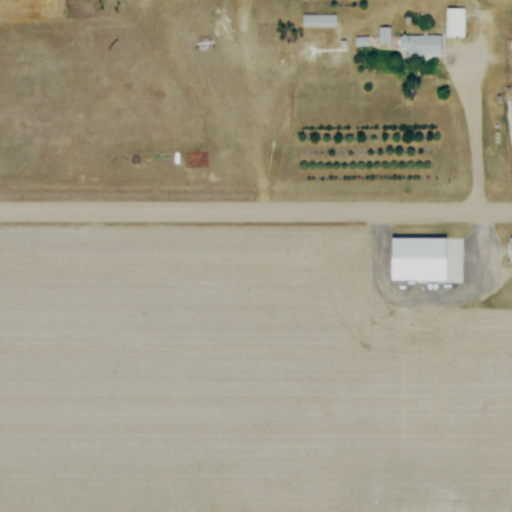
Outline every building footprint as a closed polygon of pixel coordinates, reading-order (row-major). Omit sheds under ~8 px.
[(447,10),(447,38),(468,38),(468,10),(447,10)] [(303,16),(303,26),(335,26),(335,16),(303,16)] [(379,26),(380,45),(391,44),(390,26),(379,26)] [(398,35),(398,47),(408,47),(408,62),(422,62),(422,49),(443,49),(443,36),(398,35)] [(356,37),(356,48),(370,48),(371,38),(356,37)] [(450,244),(450,261),(395,262),(393,243),(450,244)] [(409,280),(411,278),(412,276),(412,273),(411,271),(409,268),(407,267),(405,266),(402,266),(400,267),(398,269),(396,271),(396,274),(396,276),(397,279),(399,281),(401,282),(404,282),(407,282),(409,280)] [(429,280),(430,278),(431,276),(431,273),(431,271),(429,269),(427,267),(424,266),(422,266),(419,267),(417,269),(416,271),(415,274),(415,277),(417,279),(419,281),(421,282),(424,282),(426,282),(429,280)] [(448,280),(450,278),(451,276),(451,273),(450,270),(449,268),(447,267),(444,266),(442,266),(439,267),(437,269),(435,271),(435,273),(435,276),(436,279),(438,281),(441,282),(444,282),(446,281),(448,280)] [(435,327),(437,325),(438,322),(438,320),(437,317),(435,315),(433,314),(431,313),(428,313),(426,314),(424,315),(422,318),(422,320),(422,323),(423,325),(425,327),(427,328),(430,329),(433,328),(435,327)] [(456,327),(458,325),(459,323),(459,320),(458,318),(457,316),(455,314),(452,313),(450,313),(447,314),(445,316),(444,318),(443,321),(443,323),(445,326),(447,328),(449,329),(452,329),(454,329),(456,327)]
